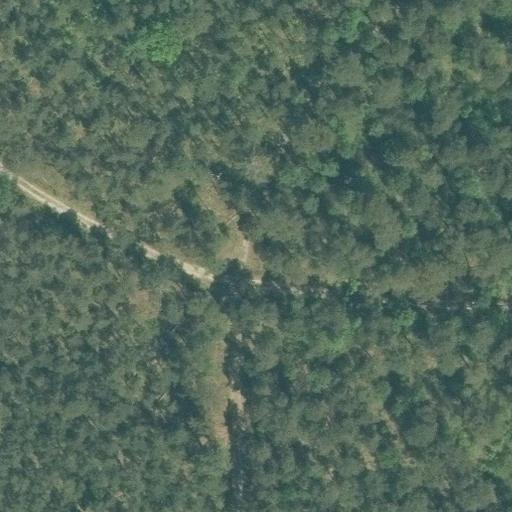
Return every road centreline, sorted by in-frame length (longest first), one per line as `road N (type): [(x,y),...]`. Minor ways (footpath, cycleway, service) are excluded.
road 1 (track): [(417,0),(316,85),(276,154),(246,230),(232,279),(235,511)]
road 2 (track): [(0,166),(68,211),(207,274),(511,310)]
